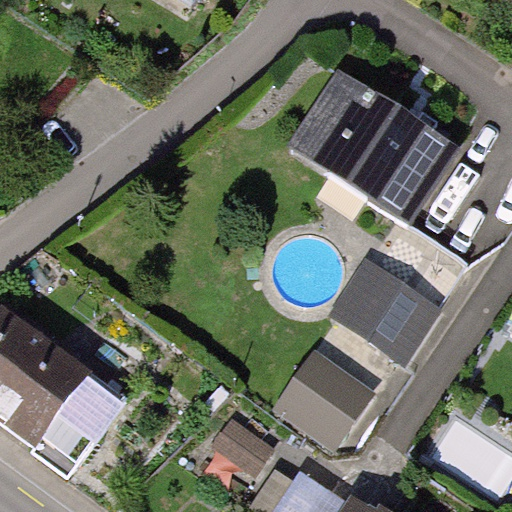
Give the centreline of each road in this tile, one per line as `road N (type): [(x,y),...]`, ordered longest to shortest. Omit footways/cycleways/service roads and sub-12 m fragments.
road 1 (residential): [(0,258),(192,112),(303,0)]
road 2 (residential): [(511,270),(401,438)]
road 3 (residential): [(362,0),(511,103)]
